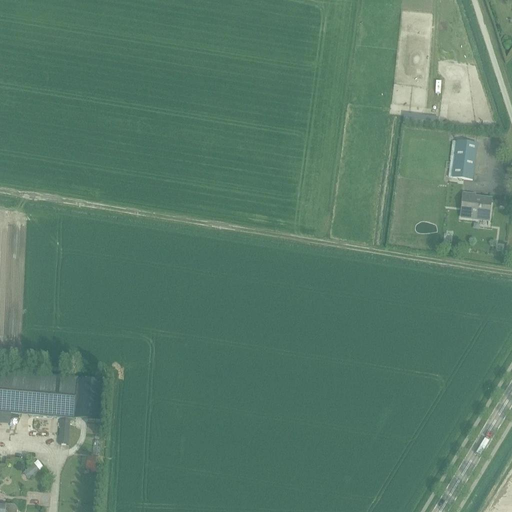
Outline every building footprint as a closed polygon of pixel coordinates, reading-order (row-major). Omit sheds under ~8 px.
[(404,116),(403,125),(420,127),(421,118),(404,116)] [(422,118),(421,127),(437,129),(438,120),(422,118)] [(477,145),(457,143),(452,142),(448,178),(472,181),(477,145)] [(475,196),(464,195),(461,218),(489,221),(491,201),(475,199),(475,196)] [(0,424),(11,425),(12,416),(61,420),(59,445),(68,446),(70,421),(74,421),(75,420),(78,380),(0,373),(0,424)] [(100,459),(92,458),(87,458),(86,470),(90,470),(90,473),(99,473),(100,459)] [(30,496),(30,503),(40,504),(41,496),(30,496)]
